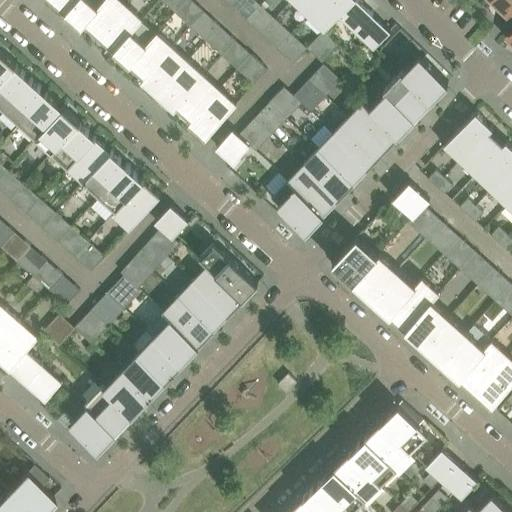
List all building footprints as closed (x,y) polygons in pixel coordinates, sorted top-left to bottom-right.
[(53,0),(66,11),(75,0),(53,0)] [(81,25),(103,0),(75,0),(66,11),(81,25)] [(100,35),(127,4),(122,0),(103,0),(81,25),(82,25),(85,22),(100,35)] [(175,12),(186,0),(175,0),(170,6),(175,12)] [(237,10),(246,0),(235,0),(231,5),(237,10)] [(293,0),(308,14),(321,0),(293,0)] [(340,14),(352,0),(321,0),(308,14),(325,30),(340,14)] [(373,12),(360,0),(352,0),(340,14),(357,30),(373,12)] [(511,0),(493,0),(507,13),(511,7),(511,0)] [(252,24),(266,9),(260,3),(246,18),(252,24)] [(115,48),(141,19),(142,18),(127,4),(100,35),(115,48)] [(190,25),(204,10),(198,5),(185,20),(190,25)] [(390,28),(373,12),(357,30),(374,46),(391,29),(390,28)] [(267,38),(281,23),(275,17),(262,32),(267,38)] [(130,62),(157,31),(156,30),(155,32),(141,19),(115,48),(130,62)] [(206,40),(220,25),(214,19),(201,34),(206,40)] [(313,53),(330,36),(324,30),(308,47),(313,53)] [(142,79),(173,45),(157,31),(130,62),(144,75),(141,79),(142,79)] [(283,52),(297,37),(291,32),(277,47),(283,52)] [(222,54),(236,39),(230,34),(216,49),(222,54)] [(158,94),(189,59),(173,45),(142,79),(143,80),(145,78),(150,82),(148,85),(158,94)] [(0,79),(16,63),(0,48),(0,79)] [(237,68),(251,53),(245,48),(231,62),(237,68)] [(448,81),(420,54),(404,72),(402,69),(401,70),(431,99),(448,81)] [(174,108),(205,74),(189,59),(158,94),(159,94),(161,92),(166,97),(164,99),(174,108)] [(341,79),(324,62),(318,68),(336,85),(341,79)] [(0,104),(4,108),(32,77),(31,76),(29,79),(23,74),(25,71),(16,63),(0,79),(0,104)] [(254,83),(267,68),(261,63),(248,78),(254,83)] [(431,99),(401,70),(384,87),(415,116),(431,99)] [(189,122),(220,87),(205,74),(174,108),(175,109),(178,105),(192,118),(189,121),(189,122)] [(20,122),(48,91),(47,91),(45,93),(39,88),(42,86),(32,77),(4,108),(20,122)] [(326,95),(309,78),(303,84),(321,101),(326,95)] [(301,102),(293,95),(284,85),(279,91),(296,108),(301,102)] [(206,137),(237,102),(220,87),(189,122),(206,137)] [(415,116),(384,87),(384,88),(386,90),(371,106),(364,100),(363,100),(398,134),(415,116)] [(36,137),(64,106),(63,105),(61,108),(55,103),(58,100),(48,91),(20,122),(36,137)] [(398,134),(363,100),(348,116),(383,149),(398,134)] [(287,117),(269,101),(264,106),(281,123),(287,117)] [(50,154),(52,151),(80,120),(64,106),(36,137),(33,140),(50,154)] [(460,159),(493,126),(491,125),(489,127),(484,122),(486,120),(476,110),(444,143),(460,159)] [(272,133),(255,116),(249,122),(266,139),(272,133)] [(383,149),(348,116),(333,131),(369,165),(383,149)] [(68,166),(96,135),(95,134),(93,136),(78,123),(81,121),(80,120),(52,151),(68,166)] [(474,172),(504,142),(490,129),(493,126),(460,159),(474,172)] [(234,162),(250,144),(232,128),(216,146),(234,162)] [(369,165),(333,131),(318,147),(354,181),(369,165)] [(84,180),(112,149),(111,148),(109,151),(104,146),(106,144),(96,135),(68,166),(84,180)] [(491,188),(511,165),(511,144),(507,139),(504,142),(474,172),(491,188)] [(354,181),(318,147),(303,163),(339,196),(354,181)] [(100,195),(128,163),(127,163),(125,165),(120,161),(122,158),(112,149),(84,180),(100,195)] [(116,209),(144,178),(143,177),(141,180),(136,175),(138,172),(128,163),(100,195),(116,209)] [(339,196),(303,163),(289,178),(324,212),(339,196)] [(506,203),(511,197),(511,165),(491,188),(506,203)] [(0,188),(0,189),(14,174),(8,168),(0,176),(0,188)] [(436,185),(444,176),(436,168),(428,177),(436,185)] [(444,192),(452,183),(444,176),(436,185),(444,192)] [(130,227),(161,193),(144,178),(116,209),(114,212),(121,220),(130,227)] [(324,212),(289,178),(271,196),(307,230),(324,212)] [(430,199),(410,180),(393,197),(413,216),(425,204),(430,199)] [(16,203),(30,188),(24,182),(10,198),(16,203)] [(33,217),(46,202),(40,197),(27,212),(33,217)] [(468,213),(476,204),(468,197),(459,206),(468,213)] [(173,236),(189,218),(171,202),(155,220),(161,226),(173,236)] [(414,227),(430,209),(425,204),(413,216),(408,221),(414,227)] [(476,220),(484,211),(476,204),(468,213),(476,220)] [(49,232),(62,216),(56,211),(43,226),(49,232)] [(432,242),(448,225),(442,219),(426,237),(432,242)] [(65,246),(78,231),(72,225),(59,241),(65,246)] [(507,232),(499,225),(491,234),(499,241),(507,232)] [(0,244),(1,246),(15,231),(9,226),(0,235),(0,244)] [(179,242),(173,236),(161,226),(156,232),(174,248),(179,242)] [(507,248),(511,242),(511,236),(507,232),(499,241),(507,248)] [(355,281),(381,252),(379,251),(378,253),(357,235),(340,254),(332,261),(355,281)] [(450,259),(466,241),(460,235),(444,253),(450,259)] [(17,260),(31,245),(25,240),(11,255),(17,260)] [(81,260),(95,245),(89,240),(75,255),(81,260)] [(258,281),(214,241),(200,255),(244,296),(258,281)] [(158,265),(140,249),(135,255),(153,271),(158,265)] [(465,273),(482,255),(476,250),(460,267),(465,273)] [(373,297),(398,268),(381,252),(355,281),(373,297)] [(34,275),(47,260),(41,254),(28,269),(34,275)] [(244,296),(200,255),(200,256),(208,263),(193,278),(229,312),(244,296)] [(144,281),(126,265),(121,271),(139,287),(144,281)] [(484,289),(499,271),(493,266),(478,284),(484,289)] [(50,289),(63,274),(57,268),(44,284),(50,289)] [(391,313),(423,277),(422,276),(415,283),(398,268),(373,297),(391,313)] [(407,328),(432,299),(439,291),(423,277),(391,313),(407,328)] [(229,312),(193,278),(179,294),(214,327),(229,312)] [(501,305),(511,293),(511,282),(495,300),(501,305)] [(67,304),(80,289),(74,283),(61,299),(67,304)] [(130,302),(113,285),(107,291),(125,308),(130,302)] [(214,327),(179,294),(164,309),(199,343),(214,327)] [(424,344),(450,315),(432,299),(407,328),(424,344)] [(114,319),(96,303),(91,309),(108,325),(114,319)] [(0,344),(22,320),(6,306),(0,312),(0,344)] [(199,343),(164,309),(163,310),(170,317),(154,334),(182,360),(199,343)] [(49,336),(65,318),(59,312),(43,330),(49,336)] [(442,360),(468,331),(450,315),(424,344),(442,360)] [(27,349),(39,335),(22,320),(0,344),(0,352),(2,355),(0,357),(11,367),(27,349)] [(97,337),(80,320),(74,326),(92,343),(97,337)] [(460,376),(493,339),(492,338),(485,346),(468,331),(442,360),(460,376)] [(182,360),(154,334),(138,351),(166,378),(182,360)] [(476,390),(509,354),(493,339),(460,376),(476,390)] [(28,382),(44,364),(27,349),(11,367),(28,382)] [(166,378),(138,351),(121,369),(149,395),(166,378)] [(492,405),(511,382),(511,356),(509,354),(476,390),(492,405)] [(62,380),(44,364),(28,382),(45,397),(46,398),(62,380)] [(121,369),(105,385),(133,413),(149,395),(121,369)] [(287,391),(297,380),(288,372),(278,383),(287,391)] [(105,385),(103,383),(85,402),(116,430),(133,413),(105,385)] [(116,430),(85,402),(87,404),(71,421),(99,448),(116,430)] [(428,433),(399,403),(387,414),(389,417),(384,422),(382,419),(381,420),(410,450),(428,433)] [(410,450),(381,420),(365,435),(397,467),(400,470),(415,455),(410,450)] [(397,467),(365,435),(365,436),(367,438),(362,443),(360,441),(350,450),(381,482),(397,467)] [(443,479),(460,462),(443,447),(442,446),(426,464),(432,469),(441,477),(443,479)] [(381,482),(350,450),(334,465),(366,498),(369,500),(384,485),(381,482)] [(41,484),(48,476),(33,462),(26,470),(25,469),(9,486),(36,511),(37,511),(53,495),(41,484)] [(477,478),(460,462),(443,479),(446,481),(462,496),(478,478),(477,478)] [(349,511),(350,511),(366,498),(334,465),(334,466),(336,469),(331,473),(329,471),(319,480),(349,511)] [(432,487),(441,477),(432,469),(423,479),(432,487)] [(0,477),(0,510),(2,511),(36,511),(9,486),(0,477)] [(349,511),(319,480),(318,481),(320,484),(315,488),(313,486),(303,495),(319,511),(349,511)] [(449,498),(439,488),(431,497),(441,506),(449,498)] [(511,511),(511,509),(493,491),(476,509),(479,511),(511,511)] [(409,511),(419,500),(410,492),(401,502),(409,511)] [(319,511),(303,495),(288,510),(289,511),(319,511)] [(430,511),(435,511),(441,506),(431,497),(423,505),(430,511)] [(408,511),(409,511),(401,502),(391,511),(408,511)]
